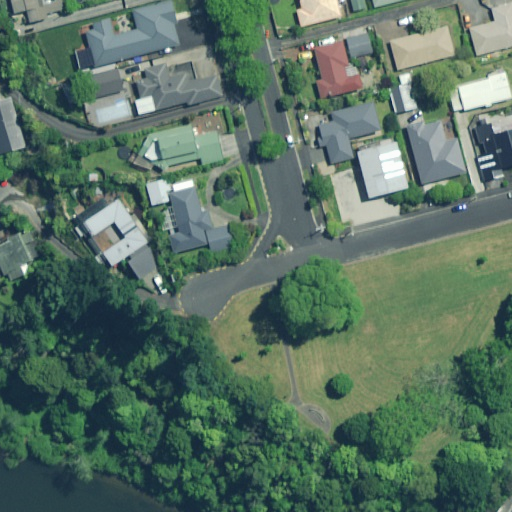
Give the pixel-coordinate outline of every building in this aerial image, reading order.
[(65,11),(61,0),(11,0),(15,15),(27,12),(30,24),(47,20),(46,15),(65,11)] [(340,18),(335,0),(298,0),(302,10),(297,12),(301,28),(340,18)] [(366,10),(363,0),(350,0),(354,13),(366,10)] [(372,0),(375,9),(409,0),(372,0)] [(109,19),(92,23),(94,32),(85,34),(94,69),(179,47),(174,25),(177,24),(171,3),(133,13),(137,31),(114,37),(109,19)] [(511,48),(511,4),(492,10),(495,24),(469,30),(476,57),(511,48)] [(454,57),(447,29),(390,43),(397,71),(454,57)] [(350,60),(355,59),(373,54),(369,35),(346,41),(350,60)] [(350,60),(346,41),(315,50),(322,81),(316,82),(320,100),(349,93),(347,82),(359,79),(355,59),(350,60)] [(166,63),(144,69),(147,80),(138,82),(142,100),(135,102),(138,117),(186,105),(187,109),(224,99),(218,76),(187,84),(185,72),(169,75),(166,63)] [(123,92),(117,71),(82,81),(88,102),(123,92)] [(511,99),(505,75),(447,91),(454,115),(511,99)] [(416,109),(410,88),(389,95),(396,115),(416,109)] [(0,159),(26,153),(11,98),(8,99),(0,91),(0,159)] [(384,134),(375,97),(328,108),(332,123),(319,126),(325,150),(327,149),(331,167),(354,161),(350,142),(384,134)] [(439,118),(400,128),(403,141),(410,139),(421,185),(453,178),(439,118)] [(492,181),(493,181),(509,177),(507,169),(511,167),(511,130),(493,136),(491,125),(475,128),(479,144),(482,143),(485,155),(477,157),(483,183),(492,181)] [(127,162),(148,173),(154,162),(197,153),(200,167),(224,161),(218,132),(194,138),(192,127),(150,136),(136,151),(134,150),(127,162)] [(407,190),(396,144),(358,154),(369,199),(407,190)] [(170,187),(168,180),(146,186),(152,207),(171,202),(180,238),(213,230),(209,213),(203,215),(195,181),(170,187)] [(139,281),(162,266),(118,201),(84,224),(93,237),(114,223),(125,240),(103,255),(112,268),(124,259),(139,281)] [(234,249),(228,227),(205,233),(211,256),(234,249)] [(0,247),(0,267),(8,283),(26,274),(23,267),(43,257),(30,232),(0,247)]
